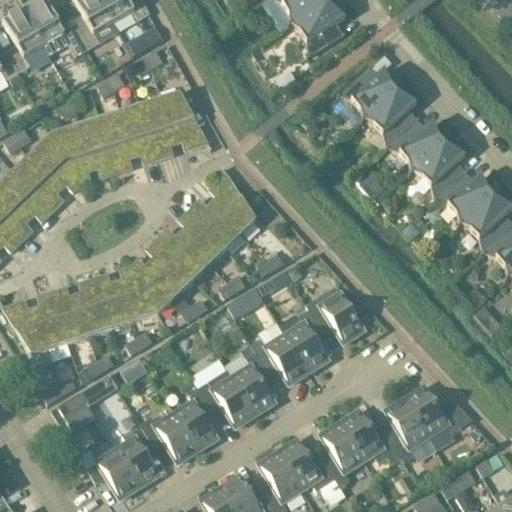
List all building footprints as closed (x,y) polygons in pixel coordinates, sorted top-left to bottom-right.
[(32,0),(10,0),(11,0),(16,12),(35,4),(32,0)] [(96,0),(76,0),(71,3),(85,27),(74,33),(86,55),(99,48),(94,39),(113,28),(96,0)] [(131,0),(126,4),(123,0),(96,0),(113,28),(132,17),(137,26),(149,19),(138,0),(131,0)] [(288,21),(289,26),(291,30),(325,9),(322,5),(321,0),(272,0),(270,2),(281,9),(288,21)] [(74,62),(86,55),(74,33),(63,39),(43,3),(22,15),(43,52),(63,40),(74,62)] [(327,13),(325,9),(291,30),(294,34),(298,37),(306,49),(308,63),(343,41),(336,30),(344,24),(327,13)] [(17,78),(29,71),(24,63),(43,52),(22,15),(2,26),(15,50),(5,57),(17,78)] [(159,42),(153,32),(139,40),(145,50),(159,42)] [(155,56),(145,62),(151,73),(162,67),(155,56)] [(0,76),(5,84),(17,78),(5,57),(0,59),(0,76)] [(140,79),(151,73),(145,62),(134,68),(140,79)] [(359,116),(361,121),(364,125),(393,98),(390,94),(384,75),(376,81),(368,72),(337,100),(350,106),(359,116)] [(294,84),(288,74),(273,84),(279,94),(280,94),(294,84)] [(117,78),(107,84),(113,96),(124,90),(117,78)] [(103,102),(113,96),(107,84),(96,90),(103,102)] [(382,140),(385,152),(386,153),(416,125),(408,116),(416,109),(397,102),(393,98),(364,125),(368,128),(372,130),(382,140)] [(49,110),(44,101),(35,106),(40,115),(49,110)] [(79,101),(68,107),(74,118),(85,112),(79,101)] [(179,101),(161,107),(141,114),(157,164),(172,159),(168,150),(181,146),(184,155),(207,148),(179,101)] [(64,124),(74,118),(68,107),(58,113),(64,124)] [(320,113),(308,123),(313,130),(326,120),(320,113)] [(141,114),(120,121),(134,161),(140,159),(143,169),(157,164),(141,114)] [(120,121),(100,127),(79,134),(93,174),(99,172),(102,182),(130,173),(127,163),(134,161),(120,121)] [(425,134),(416,125),(386,153),(386,154),(398,158),(407,168),(409,173),(412,177),(441,150),(438,147),(432,127),(425,134)] [(24,134),(13,141),(20,151),(30,145),(24,134)] [(86,176),(93,174),(79,134),(52,143),(79,189),(89,186),(86,176)] [(9,158),(20,151),(13,141),(2,147),(9,158)] [(72,197),(79,189),(52,143),(31,163),(60,194),(65,189),(72,197)] [(445,154),(441,150),(412,177),(416,181),(421,183),(430,193),(434,205),(465,177),(457,168),(464,162),(445,154)] [(55,198),(60,194),(31,163),(15,178),(51,216),(62,206),(55,198)] [(456,221),(457,226),(461,229),(490,203),(486,199),(480,179),(473,186),(465,177),(434,205),(435,206),(446,211),(456,221)] [(34,219),(41,226),(51,216),(15,178),(0,192),(0,193),(29,224),(34,219)] [(209,196),(216,204),(211,208),(240,239),(254,226),(226,180),(209,196)] [(31,236),(24,228),(29,224),(0,193),(0,224),(20,246),(31,236)] [(478,245),(482,257),(482,258),(511,230),(511,228),(505,221),(511,214),(493,207),(490,203),(461,229),(464,233),(469,235),(478,245)] [(206,213),(199,205),(188,216),(225,254),(240,239),(211,208),(206,213)] [(209,269),(225,254),(188,216),(178,226),(185,233),(180,238),(209,269)] [(0,251),(2,249),(9,256),(20,246),(0,224),(0,251)] [(504,273),(505,278),(509,282),(511,278),(511,230),(482,258),(483,258),(494,263),(504,273)] [(193,284),(209,269),(180,238),(175,242),(168,235),(157,246),(193,284)] [(146,256),(153,263),(149,268),(178,298),(193,284),(157,246),(146,256)] [(277,258),(266,264),(272,275),(283,269),(277,258)] [(262,281),(272,275),(266,264),(256,270),(262,281)] [(144,272),(137,265),(129,272),(157,318),(178,298),(149,268),(144,272)] [(286,276),(292,286),(298,283),(299,277),(296,271),(286,276)] [(107,280),(92,284),(109,334),(157,318),(129,272),(119,276),(122,285),(110,289),(107,280)] [(239,282),(228,288),(234,298),(244,292),(239,282)] [(78,289),(81,298),(75,300),(88,341),(109,334),(92,284),(78,289)] [(276,293),(270,284),(254,293),(260,302),(276,293)] [(223,304),(234,298),(228,288),(217,294),(223,304)] [(315,304),(305,310),(308,315),(318,330),(328,324),(343,349),(362,336),(359,310),(347,312),(334,291),(315,304)] [(68,348),(88,341),(75,300),(69,303),(65,293),(51,298),(68,348)] [(2,313),(30,360),(68,348),(51,298),(37,302),(40,312),(28,316),(24,306),(2,313)] [(200,304),(190,311),(196,320),(206,314),(200,304)] [(242,318),(235,305),(225,311),(233,324),(242,318)] [(186,327),(196,320),(190,311),(180,317),(186,327)] [(494,339),(500,334),(480,313),(474,318),(472,320),(492,342),(494,339)] [(303,329),(284,341),(307,378),(326,366),(312,342),(322,337),(318,330),(308,315),(298,321),(303,329)] [(144,337),(134,343),(141,353),(151,347),(144,337)] [(251,352),(254,357),(263,371),(273,365),(288,390),(307,378),(284,341),(266,352),(261,344),(250,351),(251,352)] [(131,360),(141,353),(134,343),(125,349),(131,360)] [(254,358),(254,357),(251,352),(250,351),(250,350),(240,356),(242,359),(244,364),(254,358)] [(249,372),(231,383),(254,421),(273,409),(258,384),(267,378),(263,371),(254,357),(254,358),(244,364),(249,372)] [(106,360),(96,366),(102,376),(112,370),(106,360)] [(92,383),(102,376),(96,366),(86,372),(92,383)] [(226,375),(197,393),(210,414),(219,408),(235,433),(254,421),(231,383),(226,375)] [(116,392),(108,380),(99,386),(106,398),(116,392)] [(75,393),(69,382),(58,389),(65,399),(75,393)] [(65,399),(58,389),(48,395),(54,405),(65,399)] [(187,399),(192,408),(173,419),(196,457),(215,445),(200,420),(210,414),(197,393),(187,399)] [(423,393),(404,405),(436,456),(454,444),(451,438),(461,432),(448,411),(439,417),(423,393)] [(86,408),(79,397),(57,411),(63,422),(86,408)] [(404,405),(385,417),(400,441),(390,447),(400,463),(403,468),(413,461),(418,467),(436,456),(404,405)] [(358,417),(339,429),(362,466),(373,460),(378,467),(386,462),(390,469),(400,463),(390,447),(383,435),(373,441),(358,417)] [(151,422),(139,430),(152,450),(162,444),(177,468),(196,457),(173,419),(155,430),(151,422)] [(339,429),(320,441),(335,465),(325,471),(334,485),(338,492),(348,485),(344,478),(362,466),(339,429)] [(152,450),(139,430),(121,441),(126,449),(115,455),(139,492),(157,481),(142,456),(152,450)] [(296,446),(277,458),(300,495),(311,489),(315,496),(334,485),(325,471),(321,465),(312,471),(296,446)] [(86,473),(96,467),(88,454),(78,461),(86,473)] [(139,492),(115,455),(86,473),(94,486),(104,480),(119,504),(139,492)] [(277,458),(258,470),(273,494),(264,501),(270,511),(284,511),(282,507),(300,495),(277,458)] [(485,464),(475,471),(482,482),(492,475),(485,464)] [(457,482),(463,492),(463,493),(474,486),(468,476),(457,482)] [(239,482),(219,494),(230,511),(270,511),(264,501),(254,507),(239,482)] [(447,488),(454,499),(463,493),(463,492),(457,482),(447,488)] [(230,511),(219,494),(200,506),(204,511),(230,511)] [(422,504),(426,511),(433,511),(439,508),(433,497),(422,504)]
